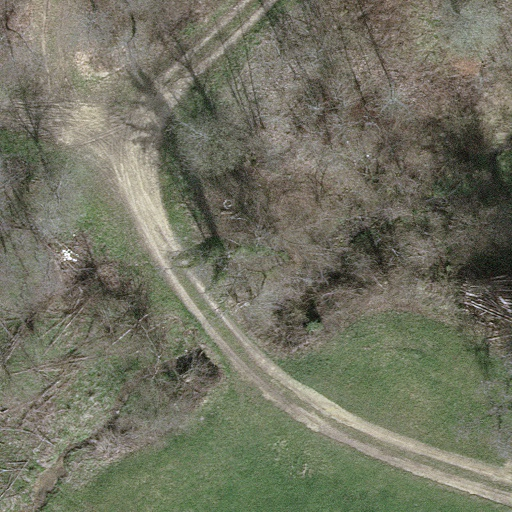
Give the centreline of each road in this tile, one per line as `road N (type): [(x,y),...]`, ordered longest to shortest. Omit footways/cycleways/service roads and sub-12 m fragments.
road 1 (track): [(511,497),(424,478),(301,427),(78,131),(390,0)]
road 2 (track): [(0,128),(78,131),(62,0)]
